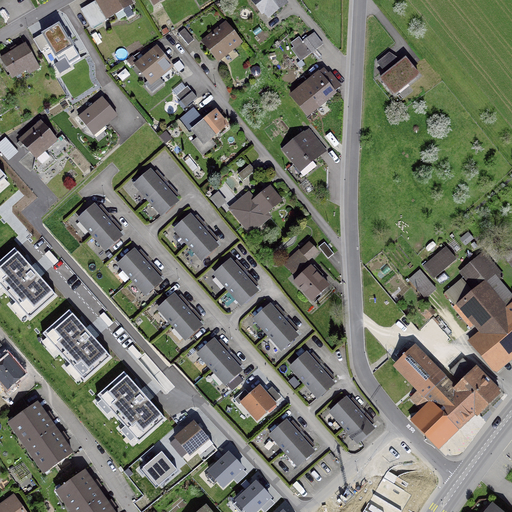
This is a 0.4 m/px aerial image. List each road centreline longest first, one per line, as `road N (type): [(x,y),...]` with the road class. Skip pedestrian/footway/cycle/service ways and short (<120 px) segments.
road 1 (residential): [(304,511),(30,215)]
road 2 (residential): [(353,468),(102,187)]
road 3 (residential): [(353,259),(171,40)]
road 4 (residential): [(359,0),(353,259)]
road 5 (residential): [(132,511),(0,340)]
road 6 (residential): [(353,259),(362,371),(402,422)]
